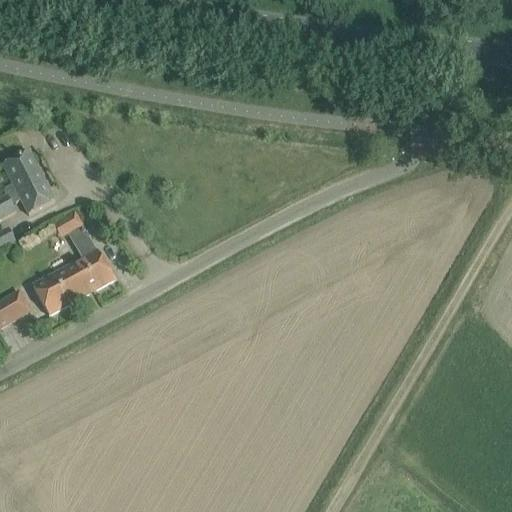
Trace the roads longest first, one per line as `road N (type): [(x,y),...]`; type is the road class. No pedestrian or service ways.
road 1 (unclassified): [(0,371),(322,199),(410,162),(426,134),(511,140)]
road 2 (secondary): [(511,57),(293,34),(115,0)]
road 3 (track): [(327,511),(511,207)]
